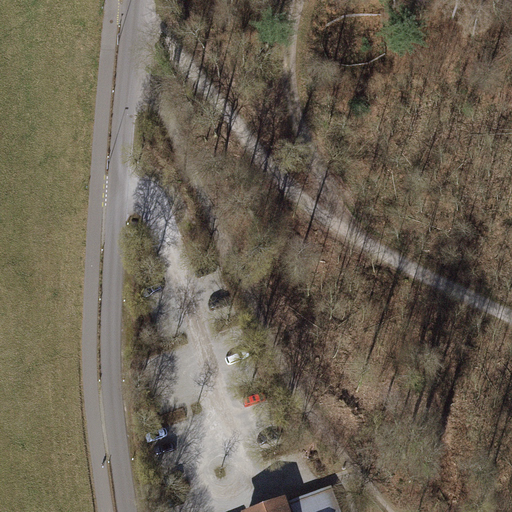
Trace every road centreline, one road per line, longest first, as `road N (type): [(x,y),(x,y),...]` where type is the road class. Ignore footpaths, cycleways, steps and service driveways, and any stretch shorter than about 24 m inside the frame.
road 1 (track): [(395,511),(328,443),(236,278),(159,106),(131,71)]
road 2 (unclassified): [(129,511),(113,385),(113,297),(136,0)]
road 3 (track): [(343,229),(286,186),(135,16)]
road 4 (track): [(299,0),(292,94),(343,229)]
road 5 (track): [(343,229),(511,316)]
